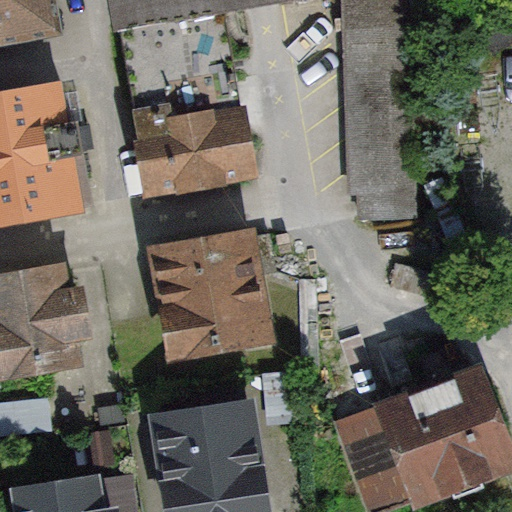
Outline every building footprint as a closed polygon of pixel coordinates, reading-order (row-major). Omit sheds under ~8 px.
[(48,0),(0,0),(0,40),(54,30),(48,0)] [(106,0),(109,16),(232,0),(106,0)] [(402,0),(349,0),(363,215),(415,212),(402,0)] [(221,14),(116,27),(137,193),(242,180),(221,14)] [(63,88),(0,99),(0,216),(84,202),(63,88)] [(249,240),(136,252),(147,362),(261,350),(249,240)] [(75,267),(0,276),(0,368),(86,358),(75,267)] [(404,511),(504,472),(464,374),(344,423),(379,511),(404,511)] [(254,406),(151,419),(162,511),(228,511),(266,508),(254,406)] [(91,511),(85,477),(6,491),(9,511),(91,511)]
